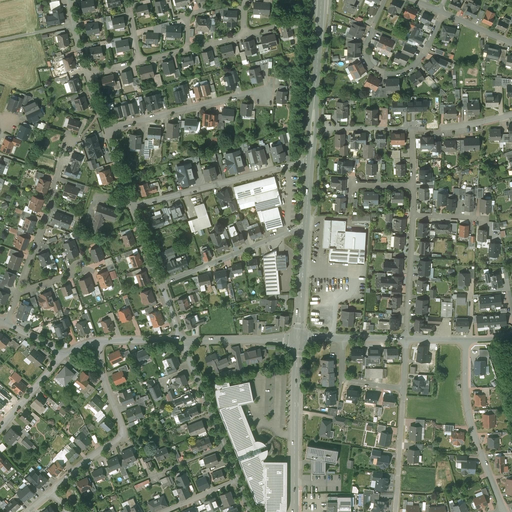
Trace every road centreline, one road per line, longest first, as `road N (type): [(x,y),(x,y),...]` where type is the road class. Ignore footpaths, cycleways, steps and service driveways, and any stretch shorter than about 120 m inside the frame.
road 1 (residential): [(52,493),(122,437),(100,343)]
road 2 (residential): [(310,162),(133,207)]
road 3 (residential): [(504,511),(471,421),(466,341)]
road 4 (residential): [(443,12),(418,64),(386,72),(367,52),(385,0)]
road 5 (secondary): [(298,338),(294,511)]
road 6 (residential): [(106,130),(268,86)]
road 7 (residential): [(17,293),(68,137)]
road 8 (secondary): [(320,0),(310,162)]
road 9 (residential): [(305,226),(159,284)]
road 10 (residential): [(181,342),(236,480)]
road 11 (residential): [(406,340),(413,215)]
road 12 (residential): [(395,511),(404,389)]
